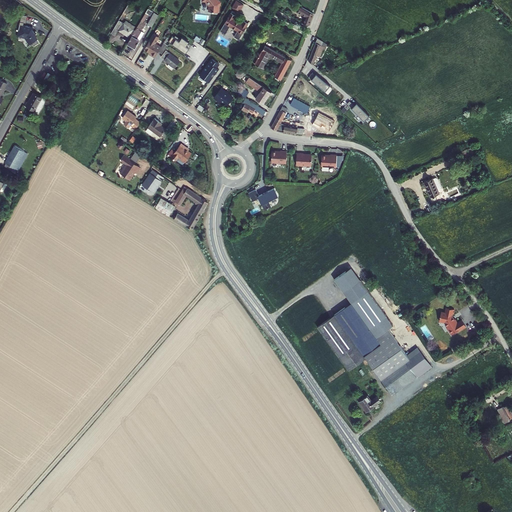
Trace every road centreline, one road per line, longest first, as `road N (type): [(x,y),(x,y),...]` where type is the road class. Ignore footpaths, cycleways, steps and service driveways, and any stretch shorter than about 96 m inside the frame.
road 1 (residential): [(260,131),(353,144),(375,157),(416,232),(477,302),(511,360)]
road 2 (track): [(226,267),(12,511)]
road 3 (secondary): [(349,441),(222,260),(214,217),(226,181)]
road 4 (secondary): [(225,153),(202,126),(62,22)]
road 5 (track): [(349,441),(499,335)]
road 6 (residential): [(260,131),(323,0)]
road 7 (residential): [(0,133),(62,22)]
